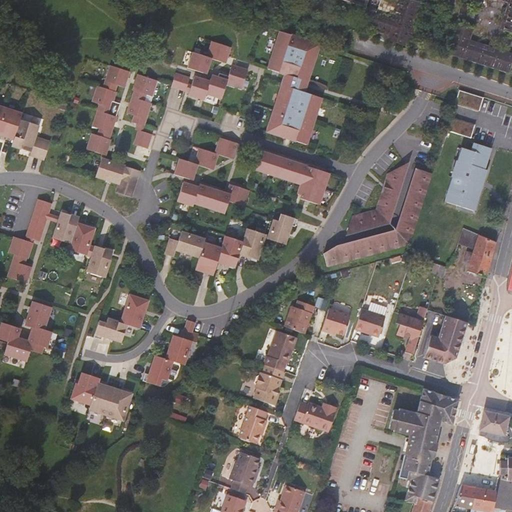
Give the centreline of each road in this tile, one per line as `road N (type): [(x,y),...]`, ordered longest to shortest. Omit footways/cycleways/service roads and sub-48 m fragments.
road 1 (residential): [(440,69),(293,270),(222,309),(176,307),(132,231),(86,199),(32,179),(0,180)]
road 2 (residential): [(473,394),(355,355),(325,354),(309,363),(287,427)]
road 3 (unknown): [(376,362),(340,490),(351,509),(372,506)]
road 4 (tertiary): [(473,394),(511,233)]
road 5 (tertiary): [(441,511),(473,394)]
